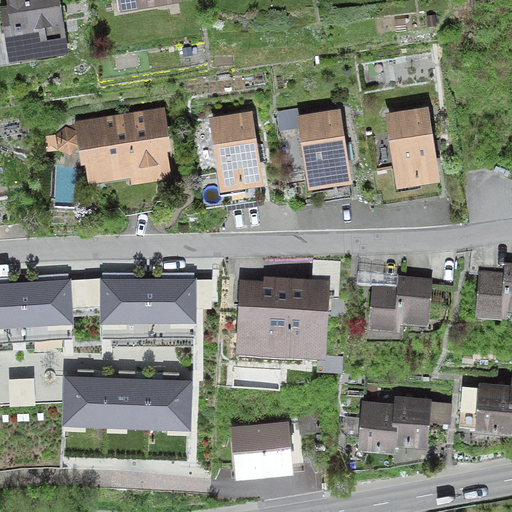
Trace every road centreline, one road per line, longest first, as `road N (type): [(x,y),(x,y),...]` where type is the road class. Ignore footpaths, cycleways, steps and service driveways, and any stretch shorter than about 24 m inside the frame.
road 1 (residential): [(0,252),(430,241),(511,230)]
road 2 (tertiary): [(365,507),(511,480)]
